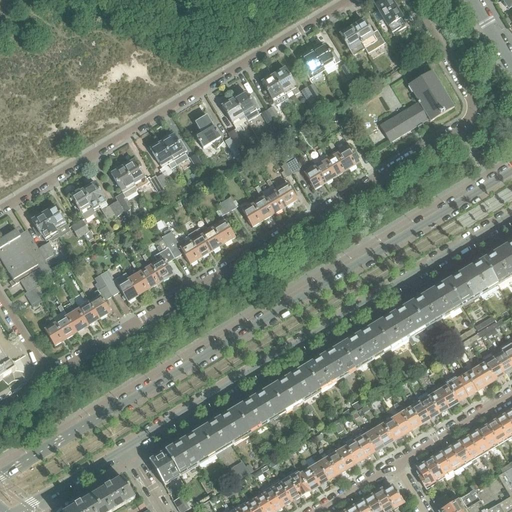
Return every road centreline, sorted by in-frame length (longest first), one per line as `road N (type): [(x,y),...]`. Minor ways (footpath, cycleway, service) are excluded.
road 1 (residential): [(50,374),(459,128),(470,103),(406,0)]
road 2 (tertiary): [(511,172),(0,477)]
road 3 (tertiary): [(126,447),(511,215)]
road 4 (residential): [(0,207),(346,0)]
road 5 (residential): [(394,466),(511,395)]
road 6 (tertiary): [(17,511),(126,447)]
